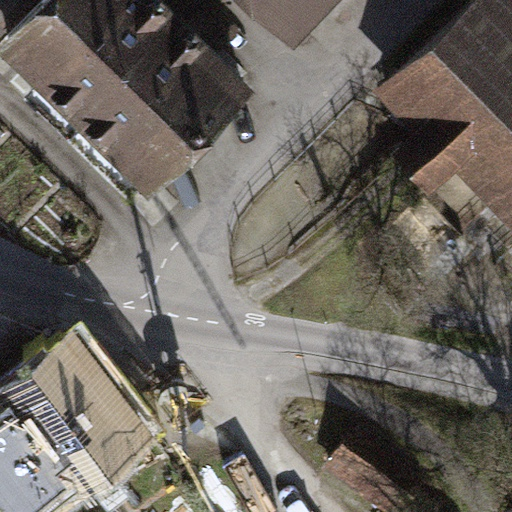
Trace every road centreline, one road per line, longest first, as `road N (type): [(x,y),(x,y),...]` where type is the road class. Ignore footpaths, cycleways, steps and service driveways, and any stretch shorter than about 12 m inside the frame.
road 1 (tertiary): [(511,379),(52,285),(0,263)]
road 2 (track): [(149,303),(326,511)]
